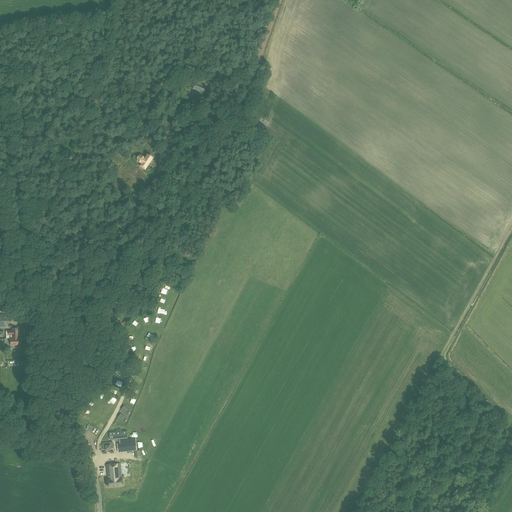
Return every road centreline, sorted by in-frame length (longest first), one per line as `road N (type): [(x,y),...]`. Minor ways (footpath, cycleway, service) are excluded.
road 1 (track): [(41,415),(239,118),(279,0)]
road 2 (tertiary): [(100,511),(89,460),(31,400),(24,234),(0,126)]
